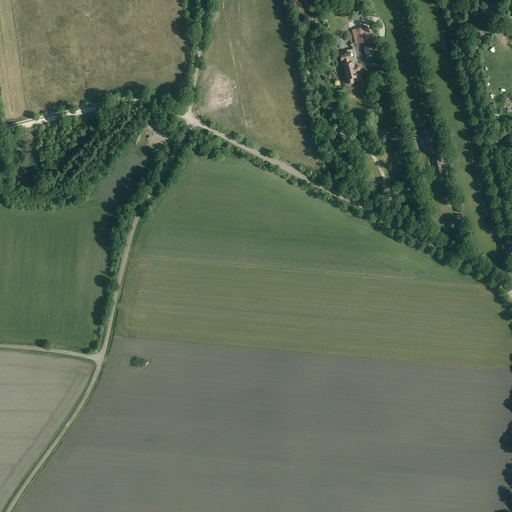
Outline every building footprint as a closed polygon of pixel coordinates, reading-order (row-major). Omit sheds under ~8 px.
[(482,7),(480,14),(493,20),(496,13),(482,7)] [(353,29),(357,43),(362,41),(359,28),(353,29)] [(345,71),(344,69),(345,68),(344,63),(336,65),(337,70),(339,70),(340,72),(338,72),(343,90),(343,91),(343,92),(344,92),(345,92),(346,92),(347,91),(347,90),(347,89),(347,88),(352,87),(351,82),(353,82),(353,81),(354,81),(355,80),(355,79),(355,78),(355,77),(355,76),(354,75),(353,75),(353,74),(352,74),(351,74),(349,75),(348,70),(345,71)] [(409,141),(411,151),(417,149),(415,140),(409,141)] [(436,175),(443,173),(441,165),(442,164),(440,156),(432,158),(434,168),(436,175)]
